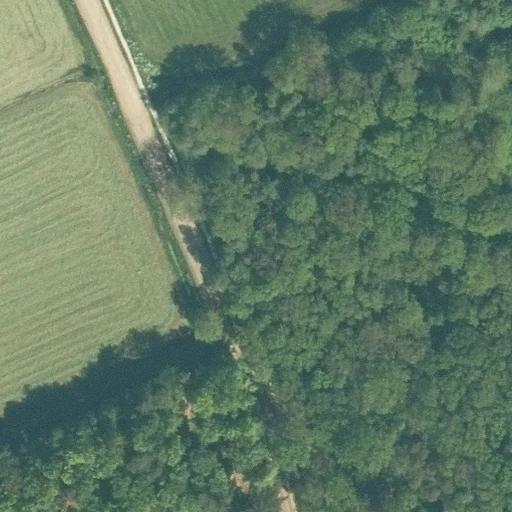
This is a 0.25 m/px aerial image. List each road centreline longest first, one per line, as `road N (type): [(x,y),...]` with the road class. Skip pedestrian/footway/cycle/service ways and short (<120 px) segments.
road 1 (track): [(296,511),(239,340),(93,0)]
road 2 (track): [(239,340),(0,443)]
